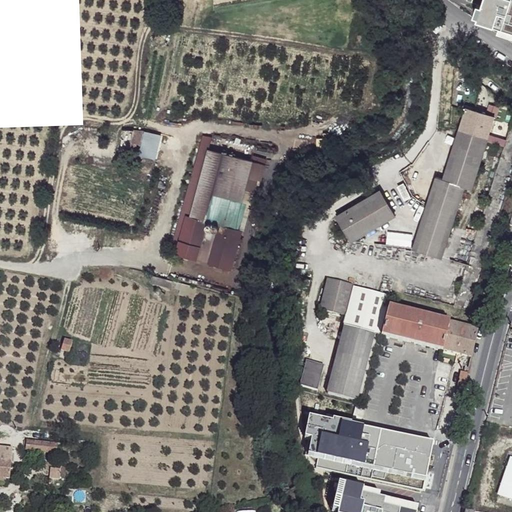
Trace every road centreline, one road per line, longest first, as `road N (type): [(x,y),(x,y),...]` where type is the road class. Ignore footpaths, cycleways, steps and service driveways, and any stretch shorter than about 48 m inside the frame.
road 1 (unknown): [(451,8),(430,135),(337,207),(321,251)]
road 2 (primary): [(501,308),(453,504)]
road 3 (unknown): [(321,251),(456,279)]
